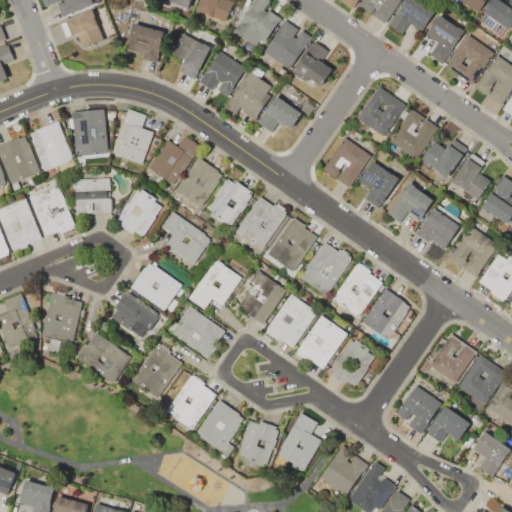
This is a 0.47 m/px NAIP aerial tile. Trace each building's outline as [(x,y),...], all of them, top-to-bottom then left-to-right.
[(90,0),(92,3),(71,11),(72,12),(62,16),(57,4),(64,1),(63,0),(59,0),(60,1),(44,7),(41,0),(90,0)] [(196,9),(199,0),(230,0),(235,2),(227,22),(196,9)] [(280,18),(264,42),(260,39),(255,46),(233,31),(253,0),(270,0),(264,9),(267,11),(268,9),(280,18)] [(356,0),(351,8),(340,0),(356,0)] [(361,0),(402,0),(396,9),(394,8),(384,23),(358,5),(361,0)] [(419,0),(437,12),(423,31),(410,22),(403,33),(388,23),(404,0),(419,0)] [(488,0),(480,13),(461,0),(488,0)] [(483,11),(490,0),(511,0),(511,25),(509,30),(483,11)] [(60,23),(66,21),(65,19),(93,8),(104,38),(84,46),(78,33),(72,36),(71,34),(65,37),(60,23)] [(439,13),(465,32),(443,62),(429,52),(437,41),(425,32),(439,13)] [(290,69),(263,51),(285,19),(298,28),(294,35),(297,37),(301,30),(310,36),(303,46),(305,47),(290,69)] [(165,32),(157,63),(141,59),(143,53),(127,49),(133,23),(165,32)] [(211,47),(195,79),(179,71),(185,59),(172,53),(182,33),(211,47)] [(468,34),(494,52),(471,84),(445,65),(468,34)] [(314,41),(327,49),(320,60),(332,68),(320,85),(309,77),(306,82),(293,73),(314,41)] [(0,46),(8,43),(15,61),(3,66),(8,77),(0,79),(0,46)] [(219,50),(247,68),(228,97),(217,90),(222,83),(219,80),(212,90),(199,81),(219,50)] [(497,54),(511,64),(511,89),(501,105),(488,96),(493,90),(493,91),(499,83),(496,80),(490,88),(491,88),(487,95),(474,86),(497,54)] [(249,71),(270,85),(266,92),(272,96),(256,120),(240,109),(235,117),(223,109),(249,71)] [(357,118),(378,86),(405,104),(384,136),(357,118)] [(511,93),(511,114),(502,107),(511,93)] [(275,94),(303,112),(291,130),(278,121),(271,132),(257,123),(275,94)] [(104,108),(108,152),(76,155),(72,111),(104,108)] [(127,108),(147,115),(142,127),(154,131),(142,164),(111,153),(127,108)] [(438,127),(417,160),(389,141),(410,108),(422,116),(413,130),(416,132),(420,128),(418,127),(424,118),(438,127)] [(57,120),(72,158),(43,169),(28,132),(57,120)] [(0,143),(24,134),(30,148),(31,147),(41,172),(10,185),(0,160),(0,143)] [(200,146),(173,186),(163,179),(164,178),(147,166),(166,138),(177,145),(184,135),(200,146)] [(371,156),(350,188),(322,169),(343,137),(371,156)] [(447,177),(420,159),(433,140),(445,148),(452,138),(466,147),(462,153),(463,153),(447,177)] [(198,156),(224,174),(202,207),(176,189),(198,156)] [(478,199),(451,181),(467,156),(482,166),(478,171),(490,180),(478,199)] [(372,161),(383,168),(383,167),(399,178),(383,202),(382,201),(378,207),(364,198),(370,189),(358,181),(372,161)] [(411,174),(427,184),(423,191),(434,198),(420,219),(407,210),(400,221),(386,212),(411,174)] [(502,174),(511,180),(511,189),(508,195),(511,197),(511,215),(507,223),(481,207),(502,174)] [(76,213),(74,179),(109,177),(111,212),(76,213)] [(252,195),(230,227),(212,215),(213,213),(205,207),(225,177),(232,181),(234,179),(252,191),(250,194),(252,195)] [(29,196),(58,184),(75,224),(74,224),(74,227),(61,232),(60,230),(46,236),(29,196)] [(161,206),(155,216),(156,216),(144,235),(142,234),(141,236),(134,231),(133,233),(115,221),(122,211),(121,210),(126,202),(127,203),(136,189),(139,191),(141,188),(157,198),(154,202),(161,206)] [(261,251),(234,232),(259,195),(272,205),(274,202),(277,205),(277,203),(284,208),(284,209),(286,211),(285,214),(286,214),(261,251)] [(0,208),(25,198),(42,238),(27,244),(28,246),(14,252),(13,249),(12,250),(0,221),(0,208)] [(434,207),(458,224),(442,248),(429,240),(428,242),(416,234),(434,207)] [(172,210),(212,237),(194,265),(165,245),(172,234),(161,227),(172,210)] [(293,272),(266,254),(291,218),(292,219),(294,217),(296,218),(297,216),(305,222),(303,223),(305,224),(304,226),(318,236),(293,272)] [(476,277),(449,259),(472,226),(498,243),(476,277)] [(0,229),(9,250),(8,251),(8,253),(0,256),(0,229)] [(326,296),(299,278),(324,241),(337,250),(339,248),(342,250),(343,249),(350,254),(349,255),(352,257),(350,259),(351,260),(326,296)] [(511,252),(511,289),(509,294),(508,293),(503,301),(494,295),(496,292),(479,280),(502,246),(511,252)] [(215,257),(225,263),(224,265),(242,277),(223,305),(213,299),(206,309),(188,298),(215,257)] [(129,287),(148,261),(154,265),(155,264),(184,284),(176,295),(180,298),(171,311),(167,308),(165,311),(129,287)] [(358,318),(331,299),(355,263),(357,264),(358,262),(360,264),(362,262),(369,267),(368,269),(369,270),(368,272),(383,282),(358,318)] [(287,289),(264,323),(237,305),(251,285),(247,283),(257,269),(287,289)] [(385,287),(411,305),(388,339),(362,321),(385,287)] [(125,290),(157,312),(156,315),(158,317),(149,330),(146,328),(138,340),(109,320),(116,308),(113,306),(125,290)] [(82,301),(72,345),(40,338),(51,291),(66,295),(66,297),(82,301)] [(0,299),(21,292),(38,338),(8,348),(0,325),(0,299)] [(290,294),(317,311),(293,347),(279,338),(278,340),(265,332),(290,294)] [(189,305),(226,330),(205,359),(169,333),(189,305)] [(320,315),(347,333),(323,369),(296,351),(320,315)] [(95,331),(132,356),(114,383),(77,357),(78,355),(76,354),(84,342),(86,344),(95,331)] [(454,382),(429,365),(450,334),(476,351),(454,382)] [(356,387),(346,380),(345,383),(327,370),(340,351),(341,352),(350,339),(353,341),(355,338),(370,347),(367,351),(376,356),(356,387)] [(183,362),(159,398),(131,380),(157,342),(170,350),(168,352),(183,362)] [(457,386),(480,354),(506,372),(484,404),(457,386)] [(217,394),(191,433),(163,414),(191,371),(205,380),(202,384),(217,394)] [(511,423),(486,406),(508,374),(511,376),(511,423)] [(441,403),(420,432),(408,423),(413,416),(410,413),(406,419),(396,412),(401,405),(402,405),(416,385),(441,403)] [(218,399),(239,413),(238,415),(244,418),(228,442),(235,447),(226,459),(219,455),(222,451),(195,433),(218,399)] [(443,404),(470,423),(458,440),(447,432),(440,442),(426,432),(429,428),(427,427),(443,404)] [(300,412),(317,422),(310,433),(323,440),(306,470),(277,453),(300,412)] [(248,420),(258,423),(259,420),(276,426),(275,429),(277,429),(275,438),(277,439),(274,450),(271,449),(266,464),(264,463),(263,466),(245,460),(245,457),(237,455),(248,420)] [(511,449),(491,476),(479,467),(486,457),(473,448),(486,431),(511,449)] [(346,495),(320,478),(341,445),(352,451),(351,453),(368,464),(362,473),(360,471),(346,495)] [(375,461),(385,467),(380,475),(395,485),(380,509),(374,505),(369,511),(349,500),(369,467),(370,468),(375,461)] [(0,465),(18,472),(9,494),(0,490),(0,465)] [(57,486),(49,511),(31,511),(33,506),(19,503),(26,479),(47,485),(47,483),(57,486)] [(382,511),(397,489),(410,497),(403,508),(406,511),(411,504),(420,510),(418,511),(382,511)] [(90,505),(87,511),(52,511),(57,496),(90,505)] [(92,511),(97,496),(128,504),(125,511),(92,511)]
